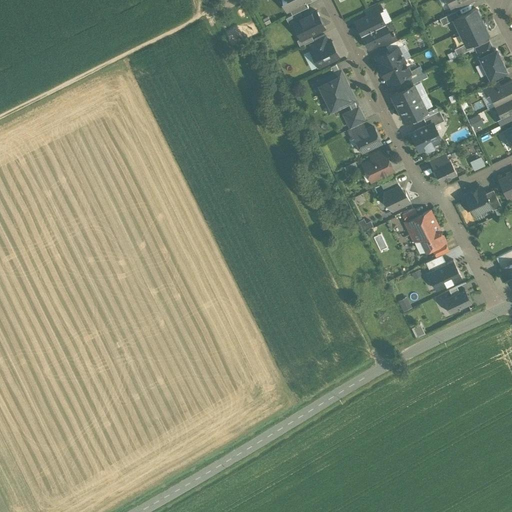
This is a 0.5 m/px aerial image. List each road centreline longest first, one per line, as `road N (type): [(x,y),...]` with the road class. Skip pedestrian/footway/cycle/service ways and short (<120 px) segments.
road 1 (secondary): [(500,311),(383,368),(140,511)]
road 2 (track): [(383,368),(206,14)]
road 3 (residential): [(444,193),(419,184),(327,0)]
road 4 (track): [(0,117),(206,14)]
road 5 (residential): [(500,311),(444,193)]
